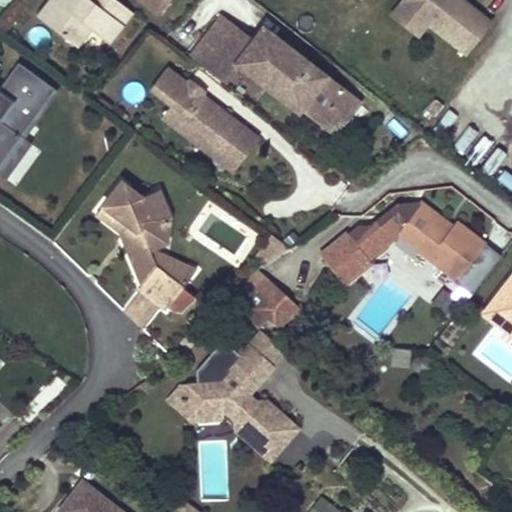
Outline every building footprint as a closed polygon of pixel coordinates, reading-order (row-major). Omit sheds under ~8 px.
[(47,0),(35,16),(72,43),(85,26),(103,39),(127,7),(117,0),(47,0)] [(142,0),(154,10),(161,0),(142,0)] [(418,36),(426,25),(464,54),(492,17),(468,0),(395,0),(386,13),(418,36)] [(189,56),(225,84),(238,67),(267,90),(270,86),(316,121),(328,106),(346,120),(359,104),(262,28),(253,40),(221,16),(189,56)] [(30,140),(23,136),(56,86),(15,59),(0,80),(0,170),(7,175),(30,140)] [(188,84),(167,67),(150,89),(170,105),(161,117),(176,130),(183,120),(222,150),(214,160),(231,173),(257,140),(201,95),(188,84)] [(190,81),(188,84),(201,95),(204,91),(190,81)] [(328,106),(316,121),(334,135),(346,120),(328,106)] [(466,144),(476,128),(445,110),(435,126),(466,144)] [(183,120),(176,130),(214,160),(222,150),(183,120)] [(166,308),(183,285),(157,265),(150,249),(167,242),(169,216),(157,189),(140,196),(120,181),(96,212),(124,234),(125,234),(131,246),(126,247),(142,283),(139,287),(166,308)] [(366,262),(395,236),(456,283),(454,285),(470,297),(484,278),(469,265),(483,246),(455,224),(451,229),(447,233),(415,209),(419,204),(399,205),(365,230),(354,232),(346,239),(343,237),(317,260),(342,288),(368,265),(366,262)] [(451,229),(419,204),(415,209),(447,233),(451,229)] [(195,269),(157,265),(183,285),(195,269)] [(258,275),(251,283),(270,299),(260,310),(272,320),(288,301),(258,275)] [(511,275),(482,314),(511,337),(511,275)] [(393,277),(354,313),(376,337),(415,301),(393,277)] [(251,283),(232,305),(250,323),(260,310),(270,299),(251,283)] [(245,345),(224,369),(229,373),(220,383),(199,385),(187,386),(180,393),(181,407),(189,413),(222,411),(234,420),(229,425),(268,459),(295,428),(263,401),(250,402),(244,397),(250,390),(270,366),(245,345)] [(217,363),(199,385),(220,383),(229,373),(224,369),(217,363)] [(180,393),(187,386),(176,386),(164,400),(193,425),(215,424),(222,411),(189,413),(181,407),(180,393)] [(250,390),(244,397),(250,402),(263,401),(250,390)] [(76,496),(63,511),(125,511),(81,478),(71,492),(76,496)] [(63,511),(76,496),(71,492),(58,509),(62,511),(63,511)] [(304,511),(343,511),(319,494),(304,511)] [(198,511),(186,502),(178,511),(198,511)]
